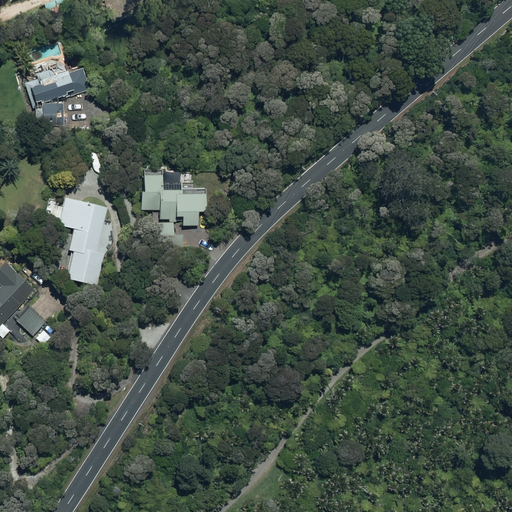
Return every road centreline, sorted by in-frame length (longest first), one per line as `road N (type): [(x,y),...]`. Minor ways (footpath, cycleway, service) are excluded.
road 1 (tertiary): [(511,8),(301,185),(214,279),(63,511)]
road 2 (track): [(221,511),(339,368),(413,299),(470,260),(511,244)]
